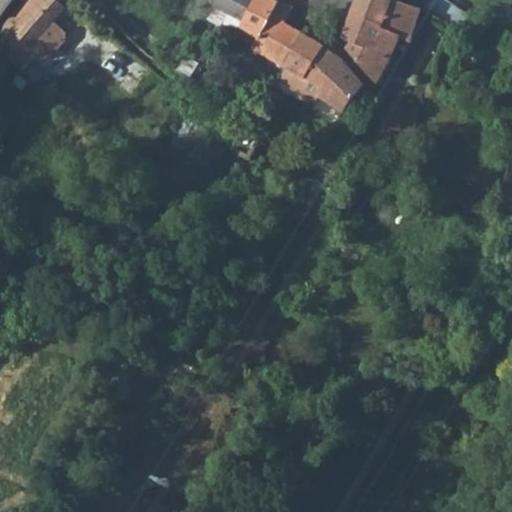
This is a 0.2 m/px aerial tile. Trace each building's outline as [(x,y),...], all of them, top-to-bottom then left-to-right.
[(0,0),(0,11),(3,13),(12,0),(0,0)] [(15,34),(28,46),(52,20),(64,7),(55,0),(44,0),(44,1),(43,0),(23,0),(3,23),(15,34)] [(216,0),(213,5),(229,13),(224,21),(254,43),(273,13),(280,2),(272,0),(216,0)] [(356,0),(351,14),(382,31),(387,16),(357,0),(356,0)] [(393,0),(357,0),(387,16),(393,0)] [(408,44),(421,9),(422,9),(413,6),(393,0),(387,16),(382,31),(381,34),(397,39),(408,44)] [(421,9),(457,32),(476,45),(487,28),(443,0),(427,0),(422,9),(421,9)] [(273,13),(284,20),(294,6),(292,5),(280,2),(273,13)] [(254,43),(288,68),(280,80),(314,106),(320,97),(344,115),(363,87),(346,66),(342,61),(327,50),(284,20),(273,13),(254,43)] [(351,42),(348,50),(373,84),(397,39),(381,34),(382,31),(351,14),(343,38),(351,42)] [(52,20),(28,46),(42,58),(49,58),(66,39),(66,32),(52,20)] [(42,58),(28,46),(14,62),(32,79),(47,63),(42,58)] [(171,71),(188,81),(195,69),(179,59),(171,71)] [(400,98),(388,91),(379,107),(391,114),(400,98)] [(391,114),(406,123),(415,106),(400,98),(391,114)]
